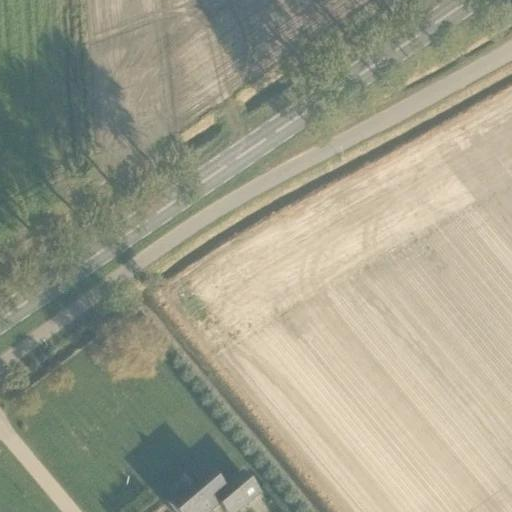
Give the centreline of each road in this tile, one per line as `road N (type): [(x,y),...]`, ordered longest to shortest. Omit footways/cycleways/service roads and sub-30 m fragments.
road 1 (unclassified): [(0,367),(192,226),(511,49)]
road 2 (primary): [(0,319),(468,0)]
